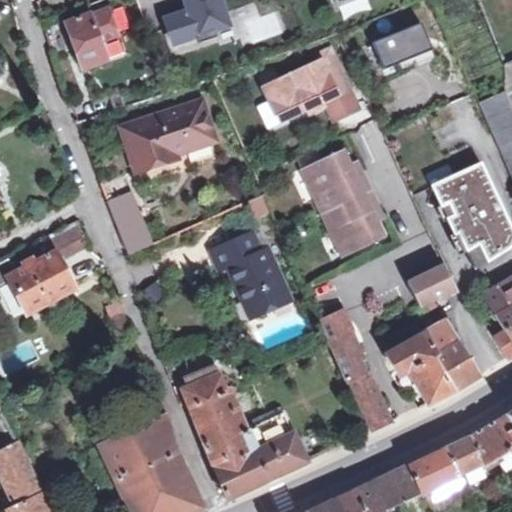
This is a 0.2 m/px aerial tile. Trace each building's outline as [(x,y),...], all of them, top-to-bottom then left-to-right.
[(222,0),(185,0),(192,18),(170,25),(179,52),(233,34),(222,0)] [(319,0),(325,16),(339,11),(335,0),(319,0)] [(337,0),(341,9),(363,0),(337,0)] [(430,0),(476,104),(503,93),(506,65),(478,0),(430,0)] [(65,13),(68,21),(89,14),(92,24),(102,20),(96,2),(65,13)] [(89,14),(68,21),(64,23),(81,68),(105,58),(98,41),(117,35),(111,18),(102,20),(92,24),(89,14)] [(419,23),(369,42),(383,78),(432,59),(419,23)] [(320,58),(326,71),(340,64),(330,44),(317,50),(320,58)] [(306,98),(308,103),(311,108),(323,102),(321,98),(336,91),(326,71),(320,58),(263,84),(278,117),(298,108),(296,103),(306,98)] [(340,64),(326,71),(336,91),(338,96),(351,89),(340,64)] [(94,100),(100,114),(159,94),(153,79),(94,100)] [(419,80),(393,85),(397,112),(424,107),(419,80)] [(511,113),(503,93),(476,104),(508,175),(511,184),(511,113)] [(296,103),(298,108),(308,103),(306,98),(296,103)] [(173,154),(213,139),(199,102),(122,128),(136,170),(174,157),(173,154)] [(269,106),(259,110),(269,133),(279,129),(269,106)] [(303,174),(294,179),(310,214),(357,193),(349,176),(342,179),(337,167),(331,153),(300,167),(303,174)] [(344,164),(337,167),(342,179),(349,176),(344,164)] [(303,174),(300,167),(290,172),(294,179),(303,174)] [(511,224),(485,171),(434,196),(444,216),(454,212),(458,224),(449,228),(457,245),(464,243),(470,263),(484,255),(491,274),(511,261),(511,224)] [(131,192),(107,201),(128,255),(153,244),(131,192)] [(357,193),(310,214),(325,246),(331,243),(336,253),(370,238),(363,223),(358,212),(365,209),(357,193)] [(249,204),(256,223),(271,217),(264,199),(249,204)] [(365,209),(358,212),(363,223),(370,220),(365,209)] [(78,221),(47,237),(54,252),(34,262),(32,256),(22,262),(25,267),(8,275),(27,313),(44,304),(64,294),(76,288),(58,256),(63,254),(65,257),(89,245),(78,221)] [(252,315),(289,299),(266,249),(263,250),(255,231),(212,250),(222,270),(230,266),(252,315)] [(54,252),(47,237),(0,260),(0,279),(8,275),(25,267),(22,262),(32,256),(34,262),(54,252)] [(325,246),(329,256),(336,253),(331,243),(325,246)] [(457,294),(442,261),(405,278),(416,301),(417,300),(428,295),(433,293),(438,304),(457,294)] [(511,279),(485,296),(511,341),(511,279)] [(149,306),(166,298),(158,282),(142,291),(149,306)] [(447,320),(429,330),(422,334),(423,336),(386,355),(398,375),(407,372),(427,404),(454,392),(457,390),(479,377),(507,360),(471,301),(465,291),(457,294),(438,304),(447,320)] [(428,295),(417,300),(421,309),(432,304),(428,295)] [(341,307),(317,318),(323,332),(328,343),(348,334),(353,332),(343,312),(341,307)] [(348,334),(328,343),(367,432),(395,420),(391,411),(384,413),(365,370),(363,371),(348,334)] [(252,443),(247,431),(242,433),(218,376),(183,392),(190,409),(226,499),(305,462),(292,435),(272,444),(268,437),(252,443)] [(139,427),(129,432),(100,447),(129,511),(196,511),(204,509),(177,450),(166,416),(163,407),(155,387),(128,401),(131,409),(139,427)] [(139,427),(131,409),(121,415),(123,418),(129,432),(139,427)] [(0,450),(18,442),(6,418),(3,413),(0,414),(0,450)] [(511,413),(507,417),(468,440),(448,450),(411,468),(372,486),(356,493),(335,503),(316,511),(386,511),(400,506),(425,495),(428,500),(432,498),(429,493),(482,466),(483,468),(511,451),(511,413)] [(284,415),(247,431),(252,443),(268,437),(272,444),(292,435),(284,415)] [(49,511),(18,442),(0,450),(0,472),(15,506),(5,510),(6,511),(49,511)]
